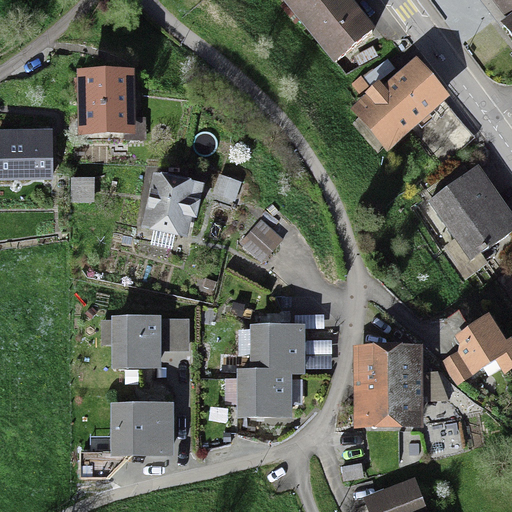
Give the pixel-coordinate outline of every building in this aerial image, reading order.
[(372,34),(343,0),(273,0),(332,68),(372,34)] [(511,0),(485,0),(501,20),(499,22),(511,37),(511,0)] [(100,5),(82,30),(94,39),(112,14),(100,5)] [(412,61),(351,114),(387,155),(448,102),(412,61)] [(128,75),(73,76),(75,140),(130,139),(128,75)] [(49,139),(0,139),(0,186),(50,186),(49,139)] [(511,224),(476,172),(427,206),(470,267),(511,238),(511,224)] [(236,185),(222,179),(218,190),(232,196),(236,185)] [(73,180),(73,203),(90,203),(90,180),(73,180)] [(195,188),(150,181),(140,235),(186,243),(195,188)] [(261,226),(240,248),(261,269),(283,248),(261,226)] [(461,355),(442,366),(456,388),(494,364),(505,382),(511,377),(511,346),(493,316),(452,341),(461,355)] [(158,322),(108,323),(109,376),(159,375),(158,357),(158,325),(158,322)] [(188,325),(158,325),(158,357),(188,357),(188,325)] [(249,377),(289,378),(301,378),(302,333),(250,331),(249,377)] [(416,356),(366,359),(370,422),(420,419),(416,356)] [(289,378),(249,377),(234,377),(233,425),(288,426),(289,378)] [(171,408),(109,409),(110,461),(131,461),(172,460),(171,408)] [(131,461),(110,461),(79,460),(80,485),(110,485),(131,461)] [(423,511),(413,485),(363,504),(366,511),(423,511)]
